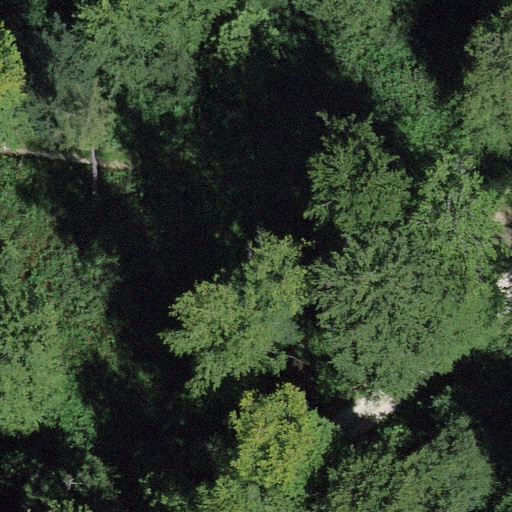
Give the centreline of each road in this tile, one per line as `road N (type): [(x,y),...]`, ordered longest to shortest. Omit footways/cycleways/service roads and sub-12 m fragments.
road 1 (track): [(511,232),(316,184),(0,144)]
road 2 (track): [(233,511),(511,280)]
